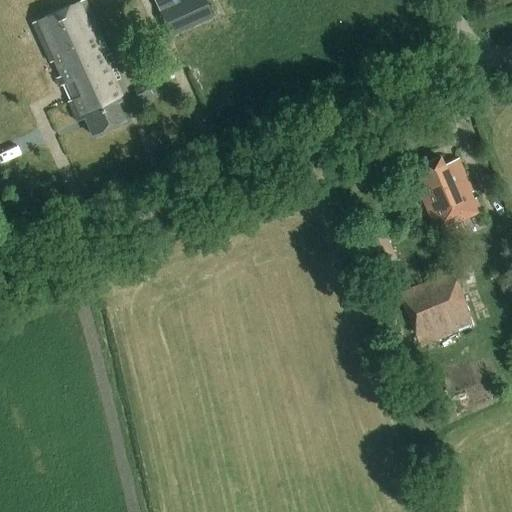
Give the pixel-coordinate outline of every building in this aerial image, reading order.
[(84,0),(81,0),(33,22),(52,63),(54,62),(61,76),(57,78),(61,87),(66,84),(73,99),(69,101),(78,121),(84,118),(92,136),(124,122),(126,121),(119,105),(129,99),(113,62),(109,64),(106,57),(109,56),(84,0)] [(180,0),(156,0),(172,36),(214,16),(206,0),(185,10),(180,0)] [(148,83),(135,89),(140,101),(154,95),(148,83)] [(437,226),(481,206),(456,153),(441,160),(438,153),(408,167),(437,226)] [(421,346),(475,324),(454,270),(399,291),(421,346)]
